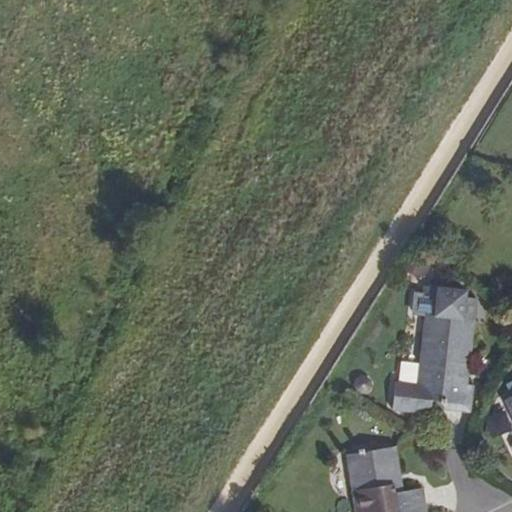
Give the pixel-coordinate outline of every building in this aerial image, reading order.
[(459,296),(432,295),(431,323),(421,322),(417,392),(398,391),(396,418),(435,420),(435,408),(442,408),(448,416),(475,418),(475,392),(466,392),(466,383),(458,383),(459,372),(467,373),(469,325),(470,305),(459,304),(459,296)] [(432,295),(419,295),(419,303),(420,304),(419,322),(421,322),(431,323),(432,295)] [(467,373),(459,372),(458,383),(466,383),(467,373)] [(511,398),(503,403),(511,419),(511,398)] [(345,456),(353,511),(423,511),(421,493),(401,495),(394,450),(345,456)]
